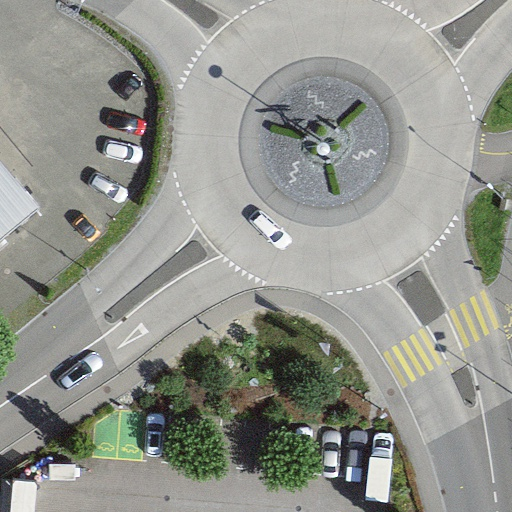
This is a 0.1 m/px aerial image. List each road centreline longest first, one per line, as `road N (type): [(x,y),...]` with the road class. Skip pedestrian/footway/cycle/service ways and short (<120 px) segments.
road 1 (secondary): [(0,407),(251,218)]
road 2 (tertiary): [(496,511),(468,385),(407,274),(376,235)]
road 3 (secondary): [(260,54),(234,82),(220,116),(218,153),(229,188),(251,218)]
road 4 (secondary): [(376,235),(405,212),(425,181),(433,146),(429,110),(413,77)]
road 5 (secondary): [(413,77),(353,36),(317,33),(260,54)]
road 6 (secondary): [(251,218),(311,247),(376,235)]
